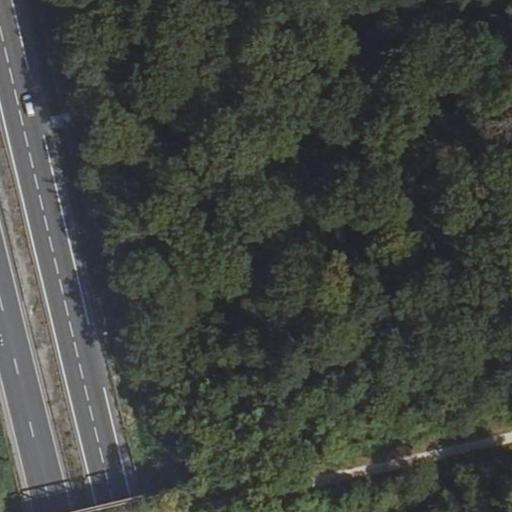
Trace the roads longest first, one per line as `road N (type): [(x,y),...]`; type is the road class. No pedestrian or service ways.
road 1 (trunk): [(116,511),(0,31)]
road 2 (track): [(192,511),(511,431)]
road 3 (trunk): [(0,299),(53,511)]
